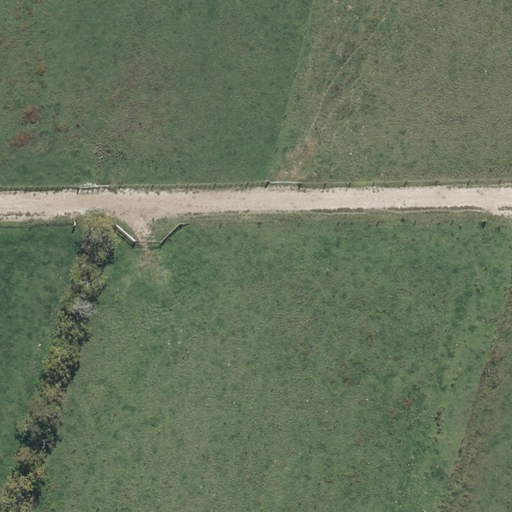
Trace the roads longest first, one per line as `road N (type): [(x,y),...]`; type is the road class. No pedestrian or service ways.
road 1 (track): [(0,202),(511,190)]
road 2 (track): [(511,298),(449,511)]
